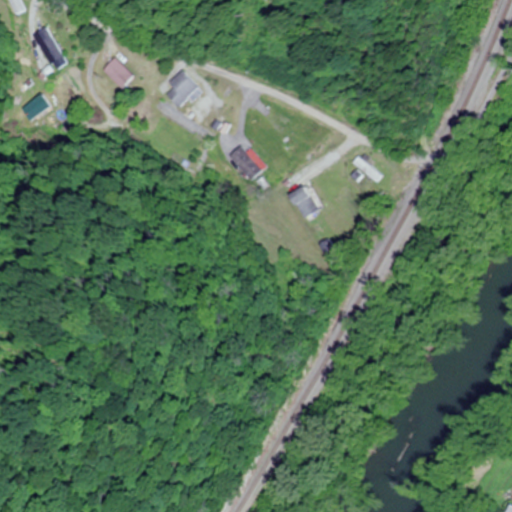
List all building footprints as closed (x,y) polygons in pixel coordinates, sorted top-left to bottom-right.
[(70,64),(48,27),(34,36),(55,72),(70,64)] [(137,77),(118,58),(106,70),(125,89),(137,77)] [(169,96),(181,108),(200,89),(182,72),(170,84),(175,89),(169,96)] [(46,123),(61,110),(52,99),(37,112),(46,123)] [(253,182),(268,171),(250,145),(234,157),(253,182)] [(356,154),(349,164),(376,182),(381,175),(368,167),(370,163),(356,154)] [(291,196),(306,220),(320,211),(305,187),(291,196)]
